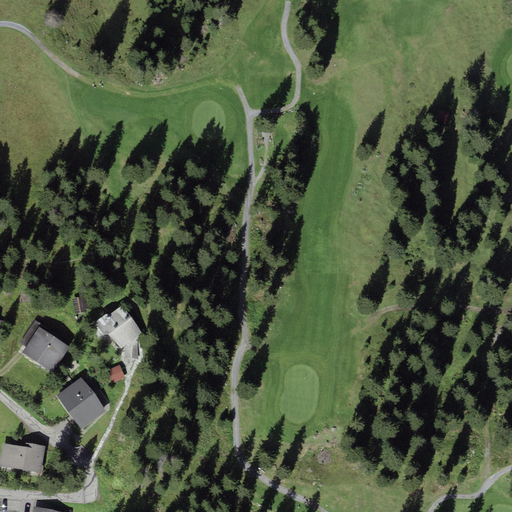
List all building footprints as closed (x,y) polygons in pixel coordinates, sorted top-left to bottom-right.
[(448,114),(439,112),(437,119),(446,121),(448,114)] [(84,297),(72,300),(75,316),(88,314),(84,297)] [(147,335),(124,302),(96,322),(106,337),(110,334),(121,349),(129,343),(131,346),(147,335)] [(39,332),(43,335),(47,330),(35,322),(19,346),(27,351),(39,332)] [(43,335),(39,332),(27,351),(22,358),(52,378),(69,352),(43,335)] [(82,377),(56,395),(81,429),(107,411),(82,377)] [(0,465),(23,469),(26,446),(2,443),(0,460),(0,465)] [(47,449),(26,446),(23,469),(44,472),(47,449)]
